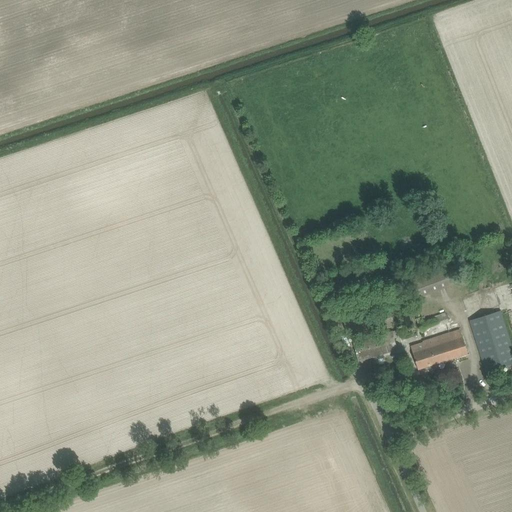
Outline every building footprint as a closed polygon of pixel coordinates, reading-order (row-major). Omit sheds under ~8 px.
[(408,276),(416,299),(454,285),(446,262),(408,276)] [(343,320),(347,339),(395,326),(390,308),(343,320)] [(470,320),(486,372),(511,363),(511,348),(500,311),(470,320)] [(418,323),(422,333),(449,323),(445,312),(423,321),(422,317),(416,319),(418,323)] [(411,346),(418,369),(468,354),(460,330),(423,342),(411,346)] [(384,334),(363,339),(353,342),(358,361),(397,351),(397,350),(398,350),(398,349),(397,349),(394,339),(392,332),(384,334)]
